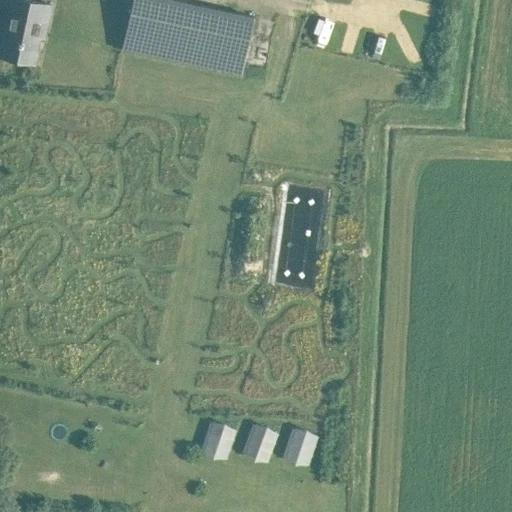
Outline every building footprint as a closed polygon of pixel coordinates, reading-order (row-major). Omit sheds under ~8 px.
[(12,0),(1,54),(20,58),(34,61),(42,21),(48,22),(51,4),(33,0),(32,0),(12,0)] [(132,0),(122,49),(240,74),(242,65),(253,16),(179,0),(132,0)] [(355,44),(383,47),(384,37),(356,34),(355,44)] [(356,46),(355,55),(380,56),(380,47),(356,46)] [(315,189),(275,184),(264,266),(304,271),(315,189)] [(237,429),(210,419),(200,449),(226,458),(237,429)] [(279,432),(252,422),(242,452),(268,461),(279,432)] [(318,435),(292,426),(281,456),(308,465),(318,435)]
